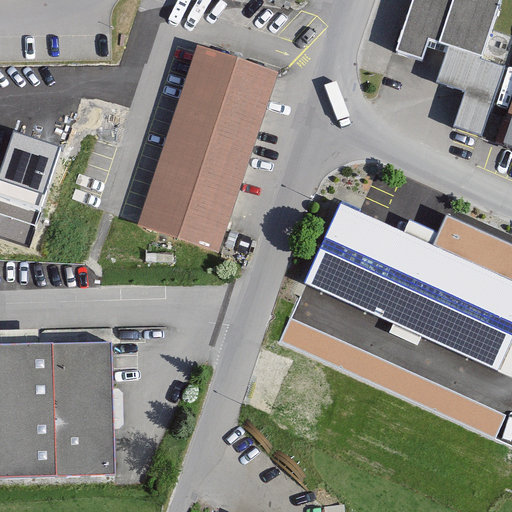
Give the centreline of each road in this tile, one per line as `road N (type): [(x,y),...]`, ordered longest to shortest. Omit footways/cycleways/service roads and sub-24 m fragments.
road 1 (residential): [(176,511),(352,0)]
road 2 (unknown): [(253,305),(471,395),(511,380)]
road 3 (track): [(183,493),(0,494)]
